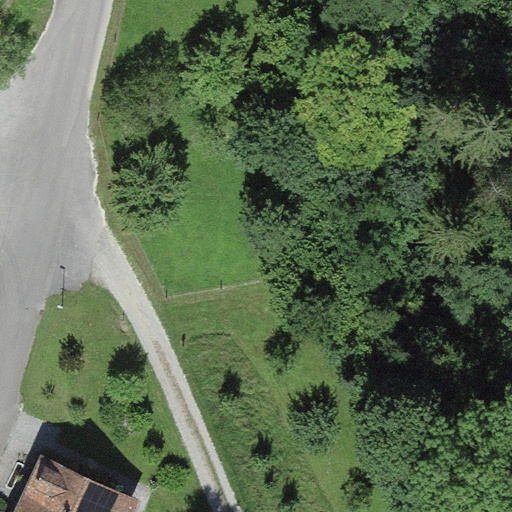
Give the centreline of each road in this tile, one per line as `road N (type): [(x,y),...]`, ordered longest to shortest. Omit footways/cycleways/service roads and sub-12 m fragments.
road 1 (unclassified): [(84,0),(0,366)]
road 2 (track): [(39,207),(86,245),(142,316),(223,511)]
